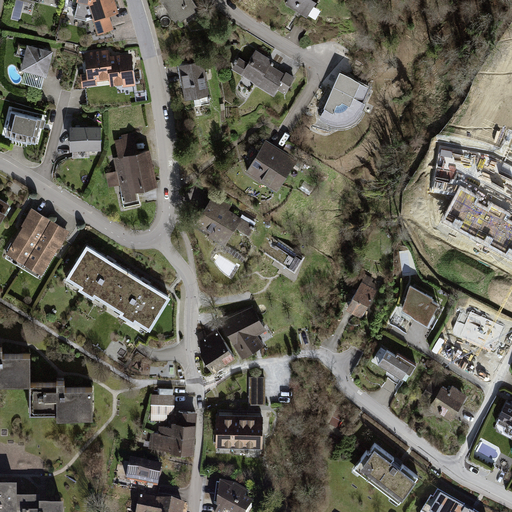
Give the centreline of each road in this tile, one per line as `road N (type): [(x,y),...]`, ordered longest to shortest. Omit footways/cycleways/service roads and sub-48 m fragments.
road 1 (residential): [(157,237),(191,285),(200,400),(193,511)]
road 2 (residential): [(133,0),(165,137),(169,218),(157,237)]
road 3 (residential): [(345,379),(455,470),(511,498)]
road 4 (residential): [(0,163),(126,241),(157,237)]
road 5 (residential): [(319,69),(219,0)]
